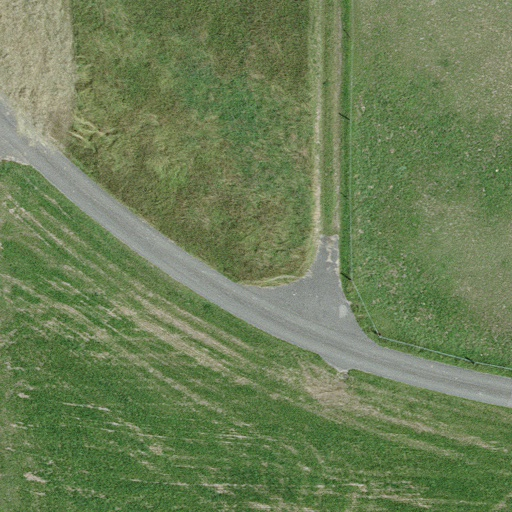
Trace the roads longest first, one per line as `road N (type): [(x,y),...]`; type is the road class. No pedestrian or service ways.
road 1 (unclassified): [(511,393),(378,362),(235,300),(67,182),(0,113)]
road 2 (track): [(328,0),(326,344)]
